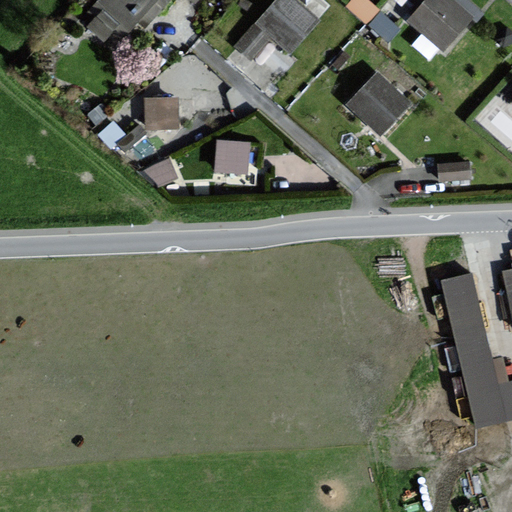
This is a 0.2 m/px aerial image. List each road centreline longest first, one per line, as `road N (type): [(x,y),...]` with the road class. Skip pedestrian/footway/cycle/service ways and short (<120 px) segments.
road 1 (residential): [(0,238),(368,225)]
road 2 (residential): [(368,225),(359,188),(198,45)]
road 3 (residential): [(368,225),(511,220)]
road 4 (track): [(478,221),(486,284),(511,348)]
